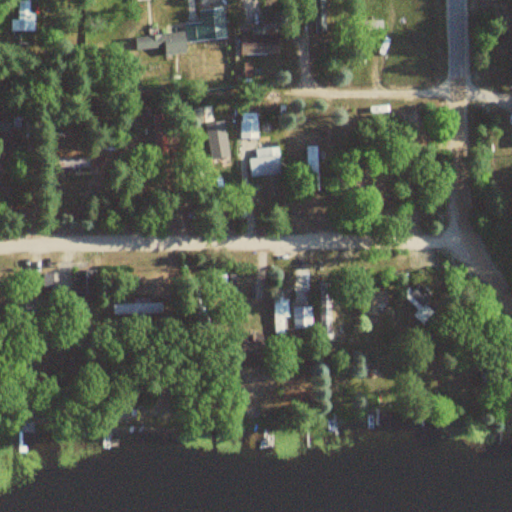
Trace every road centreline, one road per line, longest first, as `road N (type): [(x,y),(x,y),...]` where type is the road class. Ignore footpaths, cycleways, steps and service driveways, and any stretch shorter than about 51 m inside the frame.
road 1 (residential): [(468,237),(0,247)]
road 2 (residential): [(511,305),(468,237),(460,206),(456,0)]
